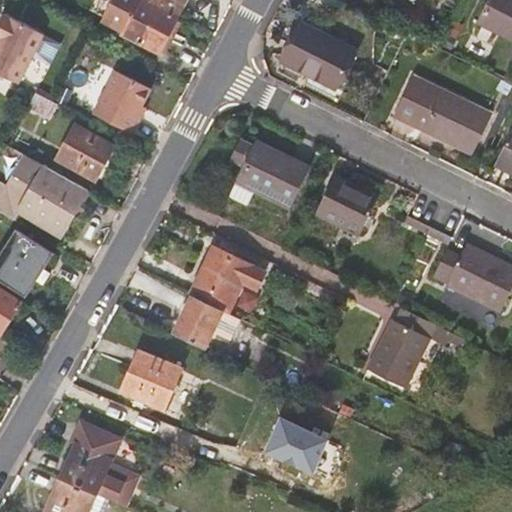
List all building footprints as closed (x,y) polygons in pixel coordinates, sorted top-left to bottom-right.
[(112,0),(102,20),(124,31),(123,34),(161,53),(179,17),(143,0),(112,0)] [(149,0),(179,16),(187,0),(149,0)] [(511,0),(495,0),(483,26),(511,40),(511,0)] [(46,36),(7,16),(0,28),(0,74),(20,85),(46,36)] [(299,25),(281,62),(336,89),(354,52),(299,25)] [(144,107),(153,90),(117,72),(95,114),(134,134),(142,119),(139,118),(144,107)] [(416,81),(396,119),(470,157),(490,117),(416,81)] [(51,118),(59,104),(38,93),(31,107),(51,118)] [(148,109),(144,107),(139,118),(142,119),(148,109)] [(77,125),(60,157),(98,178),(115,147),(77,125)] [(511,132),(494,167),(511,176),(511,132)] [(259,144),(239,181),(257,190),(295,208),(313,171),(259,144)] [(7,187),(0,182),(0,211),(28,228),(32,220),(64,238),(91,192),(26,155),(7,187)] [(339,178),(320,214),(363,236),(382,199),(339,178)] [(257,190),(239,181),(232,196),(250,205),(257,190)] [(0,258),(0,283),(26,300),(38,280),(43,271),(54,254),(35,243),(16,232),(0,258)] [(217,247),(193,297),(222,310),(223,311),(231,315),(247,285),(260,292),(269,273),(217,247)] [(511,270),(468,248),(462,261),(450,255),(437,280),(505,315),(511,299),(511,270)] [(47,274),(43,271),(38,280),(42,283),(47,274)] [(24,303),(0,288),(0,323),(9,329),(24,303)] [(193,297),(175,334),(205,348),(211,334),(223,311),(222,310),(193,297)] [(408,389),(440,327),(406,310),(400,323),(397,322),(372,373),(408,389)] [(141,352),(124,390),(165,409),(182,371),(141,352)] [(311,428),(322,404),(305,396),(294,420),(311,428)] [(118,438),(82,421),(73,442),(77,443),(61,478),(97,494),(124,506),(136,479),(109,466),(112,459),(109,458),(118,438)] [(47,511),(88,511),(97,494),(61,478),(46,511),(47,511)]
